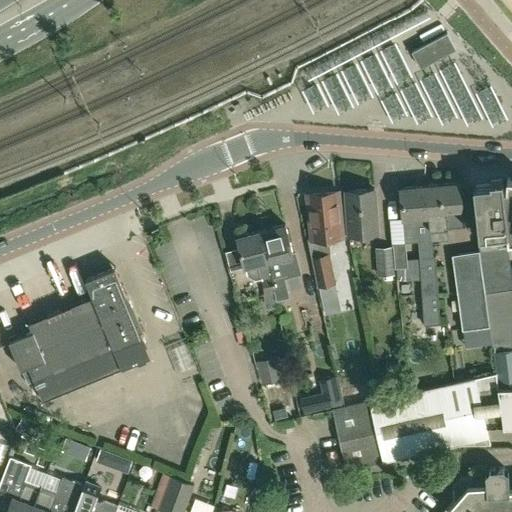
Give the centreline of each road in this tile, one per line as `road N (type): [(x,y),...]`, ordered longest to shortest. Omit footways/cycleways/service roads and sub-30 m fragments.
road 1 (tertiary): [(0,251),(249,143)]
road 2 (tertiary): [(511,154),(295,138),(249,143)]
